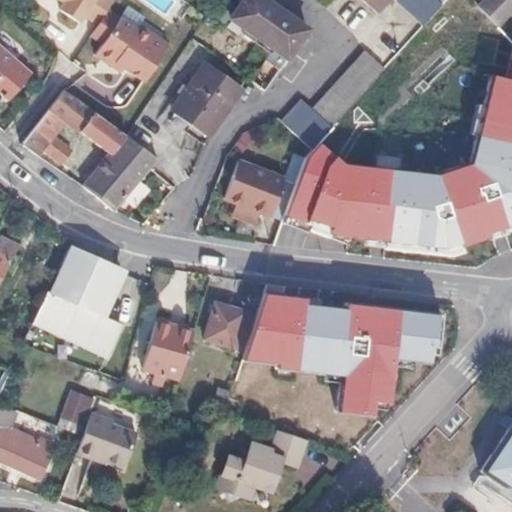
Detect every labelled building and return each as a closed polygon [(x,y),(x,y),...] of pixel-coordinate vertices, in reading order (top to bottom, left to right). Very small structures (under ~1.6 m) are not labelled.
[(54,0),(60,4),(56,10),(74,23),(78,17),(91,26),(110,0),(54,0)] [(297,22),(267,0),(239,0),(228,15),(275,49),(297,22)] [(358,0),(375,15),(387,0),(392,0),(421,26),(439,5),(433,0),(358,0)] [(511,15),(511,0),(486,0),(478,8),(498,29),(511,15)] [(123,7),(114,19),(131,31),(135,26),(140,19),(123,7)] [(131,31),(114,19),(89,56),(105,68),(108,63),(116,68),(137,83),(163,45),(135,26),(131,31)] [(306,28),(297,22),(275,49),(284,57),(306,28)] [(0,48),(0,79),(15,61),(0,48)] [(299,101),(279,123),(310,150),(326,131),(372,80),(382,69),(362,52),(310,110),(299,101)] [(108,63),(105,68),(112,73),(116,68),(108,63)] [(238,90),(203,65),(171,110),(206,136),(238,90)] [(341,156),(324,143),(308,159),(287,221),(297,225),(344,243),(446,250),(511,229),(511,67),(508,78),(497,75),(477,163),(441,173),(349,163),(341,156)] [(60,90),(46,107),(62,119),(76,130),(90,110),(60,90)] [(62,119),(46,107),(30,129),(46,141),(50,135),(62,119)] [(90,110),(76,130),(107,153),(109,154),(124,134),(90,110)] [(30,129),(13,151),(27,163),(40,148),(58,162),(68,150),(50,135),(46,141),(30,129)] [(131,140),(124,134),(109,154),(107,153),(102,160),(111,166),(131,140)] [(111,166),(102,160),(81,185),(112,210),(156,157),(131,140),(111,166)] [(156,157),(112,210),(118,215),(138,227),(181,179),(156,157)] [(293,184),(236,162),(222,200),(235,205),(258,213),(280,221),(293,184)] [(258,213),(235,205),(231,215),(254,224),(258,213)] [(0,272),(13,247),(0,240),(0,272)] [(120,272),(66,248),(47,291),(46,292),(100,317),(100,316),(120,272)] [(47,291),(45,290),(29,324),(105,358),(120,325),(100,316),(100,317),(46,292),(47,291)] [(326,299),(261,292),(237,368),(343,383),(339,417),(375,425),(377,417),(393,419),(399,372),(434,372),(442,316),(346,301),(340,308),(326,306),(326,299)] [(244,312),(214,303),(202,339),(232,349),(244,312)] [(191,331),(154,320),(139,367),(153,371),(150,381),(160,384),(163,374),(177,379),(191,331)] [(29,324),(22,340),(42,348),(76,360),(101,368),(105,358),(29,324)] [(76,360),(42,348),(37,365),(71,376),(76,360)] [(88,412),(79,437),(73,451),(89,458),(90,454),(121,467),(134,433),(108,423),(109,420),(88,412)] [(243,462),(227,457),(215,490),(226,494),(230,504),(239,499),(249,503),(255,487),(273,494),(284,466),(296,470),(306,442),(281,433),(278,432),(271,452),(249,444),(243,462)] [(511,434),(485,473),(511,491),(511,434)] [(30,451),(0,436),(0,460),(36,477),(45,458),(30,451)] [(50,448),(34,441),(30,451),(45,458),(50,448)]
